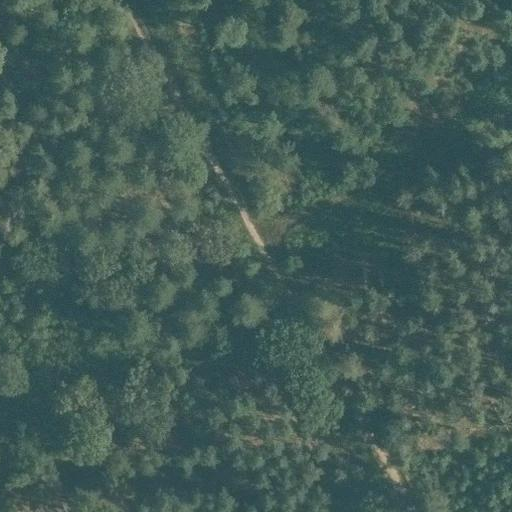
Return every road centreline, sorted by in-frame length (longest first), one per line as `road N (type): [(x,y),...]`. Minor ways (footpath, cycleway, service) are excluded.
road 1 (track): [(409,511),(125,0)]
road 2 (track): [(0,484),(72,451),(292,310)]
